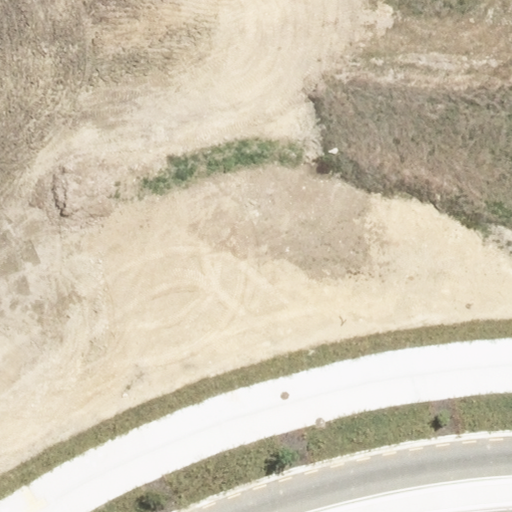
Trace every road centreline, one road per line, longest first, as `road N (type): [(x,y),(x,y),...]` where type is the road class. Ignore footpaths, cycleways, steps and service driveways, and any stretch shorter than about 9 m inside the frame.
road 1 (residential): [(237,511),(326,483),(511,455)]
road 2 (residential): [(0,55),(156,0)]
